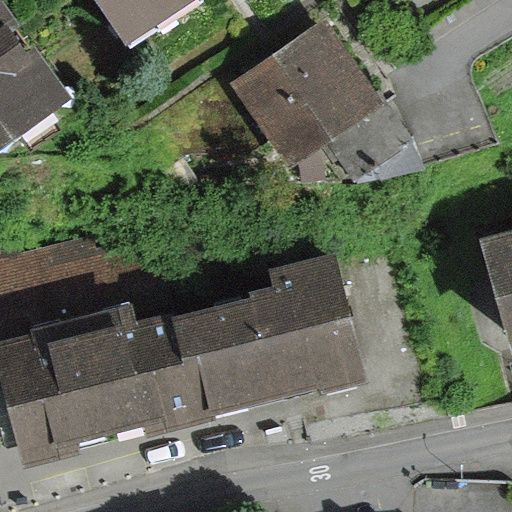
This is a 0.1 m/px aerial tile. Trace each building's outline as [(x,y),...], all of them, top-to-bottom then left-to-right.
[(0,0),(0,130),(73,75),(16,0),(0,0)] [(105,0),(131,31),(168,0),(105,0)] [(372,103),(322,33),(242,88),(292,159),(372,103)] [(135,292),(0,332),(0,372),(24,452),(80,435),(77,426),(147,405),(151,416),(214,397),(210,385),(322,352),(325,360),(372,346),(337,230),(276,248),(279,258),(138,300),(135,292)] [(511,324),(511,235),(487,244),(511,324)]
